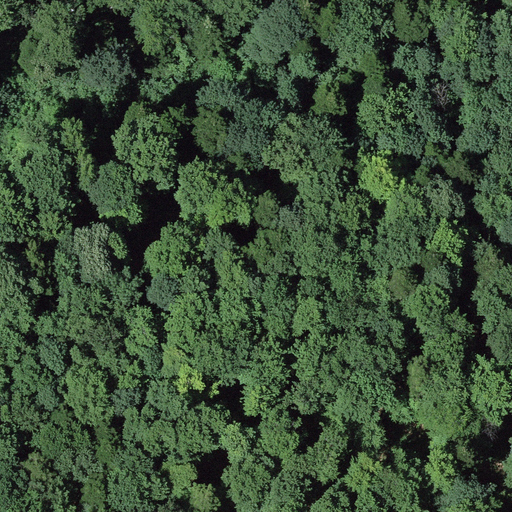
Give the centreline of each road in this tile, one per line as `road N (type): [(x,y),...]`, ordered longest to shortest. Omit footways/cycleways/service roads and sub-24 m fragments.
road 1 (track): [(511,256),(418,258),(187,298)]
road 2 (track): [(492,0),(371,26),(303,24),(281,0)]
road 3 (track): [(187,298),(257,323),(379,406)]
road 4 (track): [(0,321),(187,298)]
road 5 (track): [(340,511),(396,441),(379,406)]
